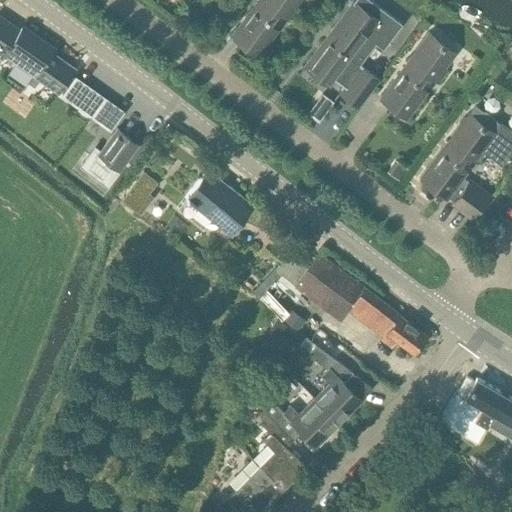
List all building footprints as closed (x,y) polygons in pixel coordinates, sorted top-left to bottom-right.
[(286,20),(296,7),(293,4),(295,0),(257,0),(231,36),(255,54),(275,27),(271,23),(277,14),(286,20)] [(352,0),(351,1),(304,66),(328,84),(331,80),(340,87),(336,93),(353,106),(375,75),(358,63),(356,61),(372,39),(382,45),(399,21),(370,0),(352,0)] [(13,29),(0,19),(0,51),(58,93),(73,71),(50,54),(53,49),(21,26),(17,31),(13,28),(13,29)] [(435,82),(445,69),(441,66),(452,52),(427,34),(380,97),(404,115),(424,89),(420,86),(427,76),(435,82)] [(74,75),(60,96),(91,118),(105,97),(74,75)] [(105,97),(91,118),(110,131),(124,111),(105,97)] [(447,141),(420,177),(448,198),(463,177),(468,171),(460,165),(467,156),(478,164),(487,152),(502,163),(511,150),(511,130),(503,123),(501,124),(494,119),(494,116),(485,110),(482,110),(475,104),(470,111),(447,141)] [(91,148),(78,165),(105,185),(118,169),(137,144),(117,128),(100,149),(94,145),(91,148)] [(394,162),(386,172),(397,180),(405,169),(394,162)] [(231,230),(252,204),(208,169),(187,195),(231,230)] [(122,199),(135,209),(148,192),(156,182),(143,171),(122,199)] [(467,180),(452,201),(472,216),(490,192),(469,177),(467,180)] [(308,268),(295,284),(340,318),(348,307),(383,334),(381,338),(391,345),(395,339),(413,352),(426,334),(401,315),(363,285),(320,253),(310,265),(308,268)] [(274,268),(265,277),(271,283),(280,274),(274,268)] [(291,309),(283,320),(297,331),(306,320),(291,309)] [(276,317),(269,328),(283,338),(291,327),(276,317)] [(303,335),(295,346),(307,355),(315,344),(303,335)] [(314,398),(338,422),(372,388),(352,372),(315,344),(307,355),(326,369),(321,374),(329,382),(314,398)] [(457,388),(438,422),(445,426),(476,444),(477,444),(488,424),(506,433),(511,423),(511,398),(476,378),(467,394),(457,388)] [(315,445),(338,422),(314,398),(299,413),(290,404),(282,412),(270,401),(263,407),(294,438),(301,431),(315,445)] [(251,399),(244,405),(253,415),(260,409),(251,399)] [(286,446),(294,438),(263,407),(255,416),(272,432),(264,440),(273,450),(259,465),(283,488),(305,465),(286,446)] [(260,511),(283,488),(259,465),(236,488),(226,498),(240,511),(243,511),(251,504),(260,511)]
